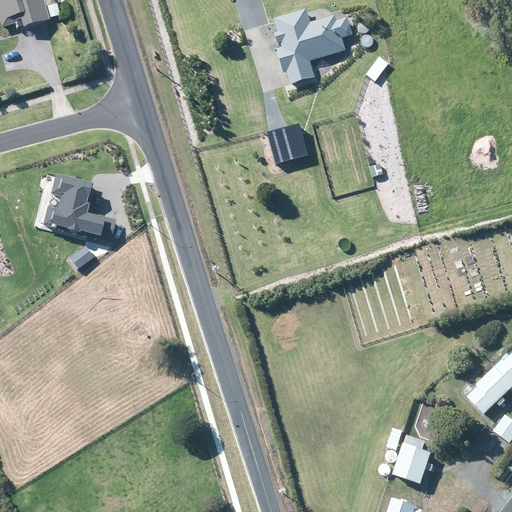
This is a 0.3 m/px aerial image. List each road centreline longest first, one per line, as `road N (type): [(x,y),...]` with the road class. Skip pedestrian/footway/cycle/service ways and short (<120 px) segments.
road 1 (unclassified): [(142,105),(267,511)]
road 2 (residential): [(0,142),(142,105)]
